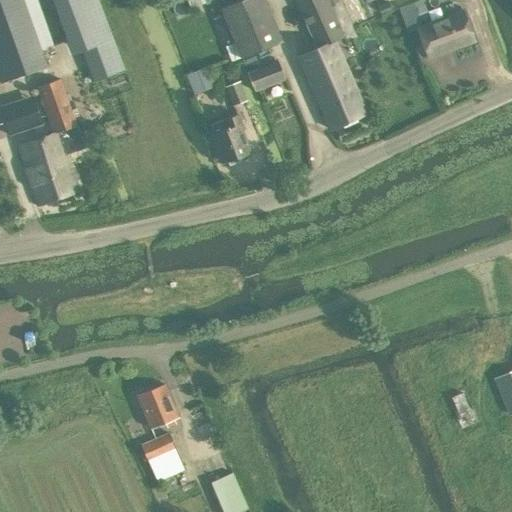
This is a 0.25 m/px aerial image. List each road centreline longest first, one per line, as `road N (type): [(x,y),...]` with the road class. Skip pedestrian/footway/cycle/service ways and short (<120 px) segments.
road 1 (unclassified): [(0,255),(275,195),(511,89)]
road 2 (residential): [(0,378),(106,352),(159,351),(232,335),(511,244)]
